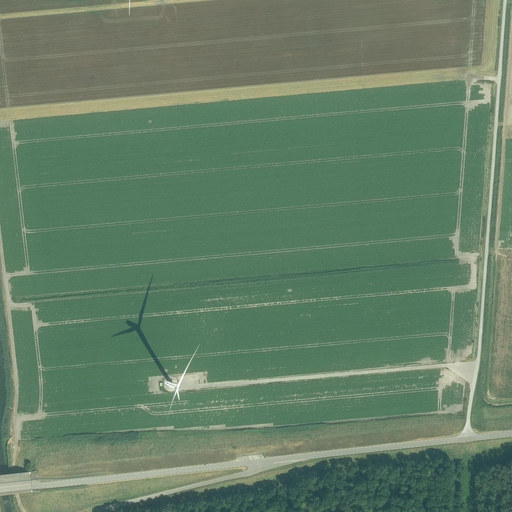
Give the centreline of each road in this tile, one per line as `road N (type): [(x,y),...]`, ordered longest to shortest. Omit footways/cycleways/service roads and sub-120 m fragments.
road 1 (unclassified): [(464,439),(504,0)]
road 2 (tertiary): [(0,490),(273,459)]
road 3 (tertiary): [(273,459),(464,439)]
road 4 (unclassified): [(101,511),(273,459)]
road 5 (track): [(24,511),(12,457),(15,377)]
